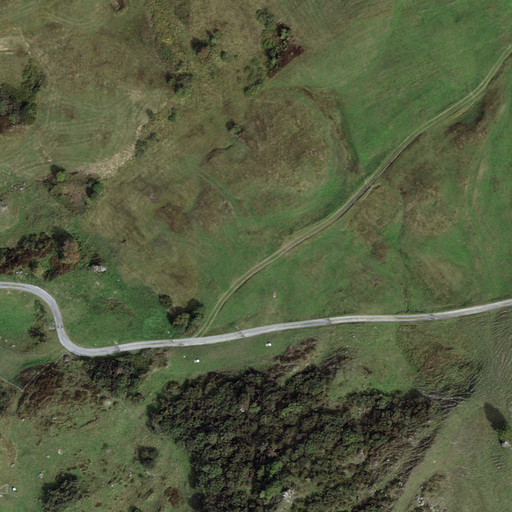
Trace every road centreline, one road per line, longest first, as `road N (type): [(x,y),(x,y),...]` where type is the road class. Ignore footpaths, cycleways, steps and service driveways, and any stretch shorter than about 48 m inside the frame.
road 1 (track): [(511,304),(93,354),(66,339),(53,301),(0,286)]
road 2 (track): [(202,342),(226,301),(334,223),(511,62)]
